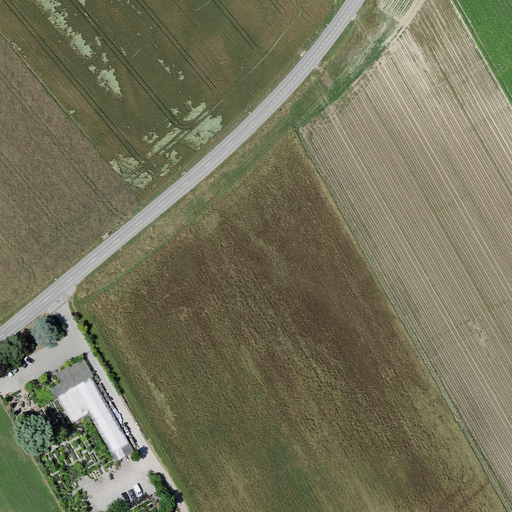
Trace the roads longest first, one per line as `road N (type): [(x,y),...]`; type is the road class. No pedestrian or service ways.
road 1 (tertiary): [(0,337),(232,144),(355,0)]
road 2 (track): [(116,399),(182,511)]
